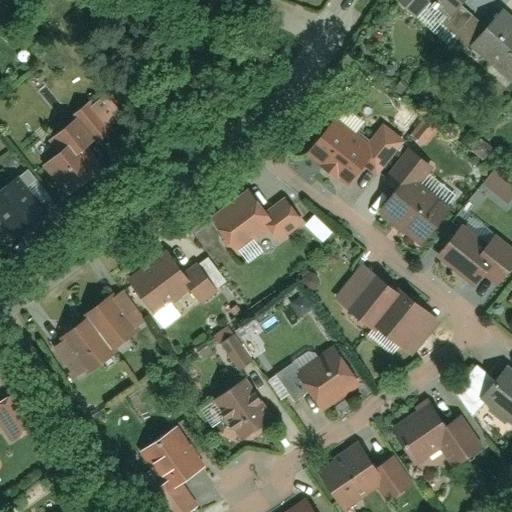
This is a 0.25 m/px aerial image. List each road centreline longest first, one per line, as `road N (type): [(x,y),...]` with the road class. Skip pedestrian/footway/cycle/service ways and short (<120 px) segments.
road 1 (residential): [(237,135),(430,280),(475,326),(371,415),(248,492)]
road 2 (residential): [(237,135),(0,318)]
road 3 (residential): [(333,30),(295,85),(237,135)]
